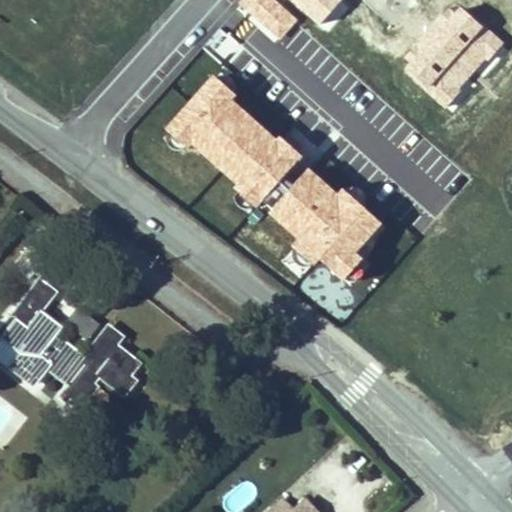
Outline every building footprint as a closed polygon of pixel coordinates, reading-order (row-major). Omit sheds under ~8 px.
[(41,280),(53,264),(31,247),(14,269),(29,281),(34,275),(41,280)] [(77,284),(53,264),(41,280),(66,299),(77,284)] [(81,356),(57,336),(61,329),(41,314),(54,298),(36,285),(10,317),(16,321),(2,339),(20,354),(12,365),(36,385),(50,367),(63,377),(81,356)] [(99,324),(79,308),(67,323),(87,339),(99,324)] [(94,385),(99,378),(121,394),(133,379),(128,375),(138,361),(118,346),(121,341),(107,330),(85,358),(81,356),(63,377),(72,384),(64,394),(82,408),(99,388),(94,385)] [(319,511),(305,497),(294,508),(282,496),(264,511),(319,511)]
